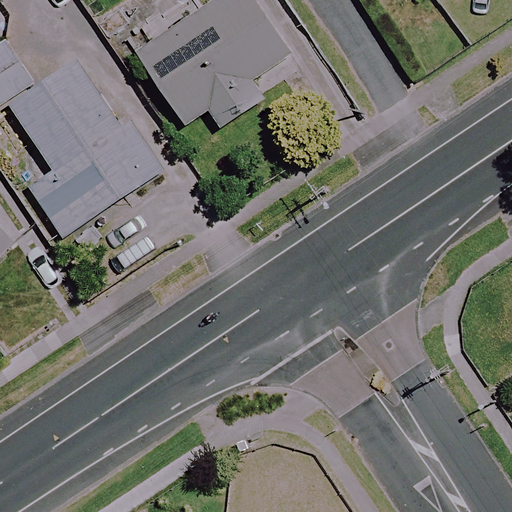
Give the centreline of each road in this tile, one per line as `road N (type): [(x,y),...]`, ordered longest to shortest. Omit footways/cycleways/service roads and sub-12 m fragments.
road 1 (tertiary): [(0,484),(307,279)]
road 2 (residential): [(468,511),(307,279)]
road 3 (tertiary): [(307,279),(511,140)]
